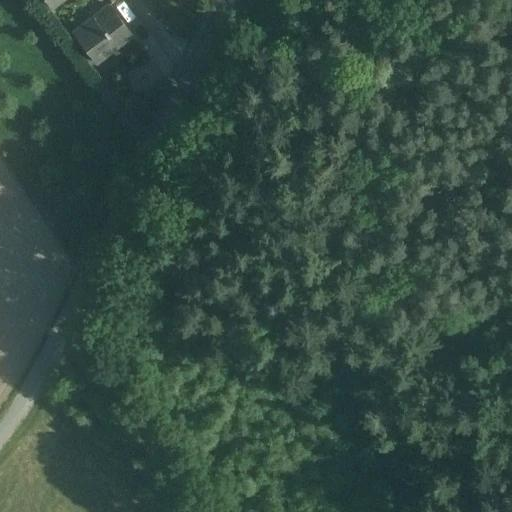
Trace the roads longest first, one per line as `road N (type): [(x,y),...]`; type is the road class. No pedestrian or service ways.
road 1 (residential): [(230,0),(0,424)]
road 2 (track): [(198,511),(64,313)]
